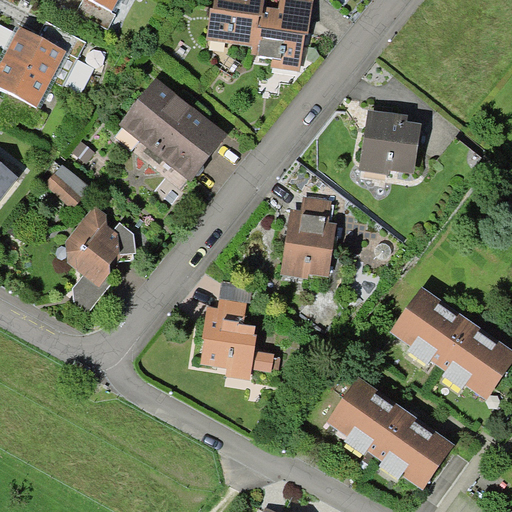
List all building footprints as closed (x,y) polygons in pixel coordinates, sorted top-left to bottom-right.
[(79,0),(109,16),(117,0),(79,0)] [(249,52),(250,52),(257,11),(261,12),(262,0),(218,0),(218,4),(213,4),(208,33),(228,36),(228,41),(250,45),(249,52)] [(261,12),(257,11),(250,52),(251,52),(252,49),(258,50),(256,60),(278,63),(279,58),(295,60),(297,47),(301,48),(305,22),(285,19),(286,16),(282,15),(285,1),(279,0),(277,14),(263,12),(261,12)] [(18,32),(3,60),(61,90),(83,46),(50,29),(42,44),(18,32)] [(60,90),(61,90),(3,60),(0,65),(0,93),(12,100),(4,116),(30,129),(38,114),(34,112),(49,84),(60,90)] [(139,140),(155,153),(187,114),(153,88),(139,105),(132,106),(128,112),(129,119),(122,127),(123,128),(113,141),(126,151),(131,151),(139,140)] [(220,141),(187,114),(155,153),(189,180),(189,179),(196,179),(201,173),(200,166),(220,141)] [(413,159),(417,132),(400,130),(401,124),(381,121),(381,123),(366,121),(360,160),(385,164),(385,169),(383,169),(382,175),(385,176),(386,171),(406,174),(408,158),(413,159)] [(476,164),(479,161),(456,142),(437,166),(461,184),(465,178),(472,184),(484,170),(476,164)] [(83,165),(90,157),(78,148),(71,156),(83,165)] [(0,197),(12,181),(0,171),(0,197)] [(61,200),(69,191),(54,177),(46,187),(61,200)] [(323,222),(322,222),(300,218),(299,227),(286,225),(283,248),(286,249),(284,263),(303,266),(302,274),(326,278),(330,253),(326,253),(327,244),(329,245),(331,231),(322,230),(323,222)] [(100,266),(103,266),(132,263),(129,239),(118,229),(110,239),(103,232),(101,219),(86,221),(77,233),(79,253),(82,255),(77,261),(78,273),(84,277),(78,286),(79,298),(90,308),(108,286),(103,282),(105,279),(105,274),(103,270),(99,268),(100,266)] [(511,361),(511,360),(473,334),(477,328),(465,319),(461,325),(419,295),(391,335),(485,401),(511,361)] [(236,328),(236,326),(205,321),(201,351),(202,352),(200,364),(216,367),(216,365),(248,371),(253,341),(252,341),(253,331),(236,328)] [(410,424),(414,418),(401,409),(397,415),(355,385),(327,424),(421,490),(449,451),(410,424)]
